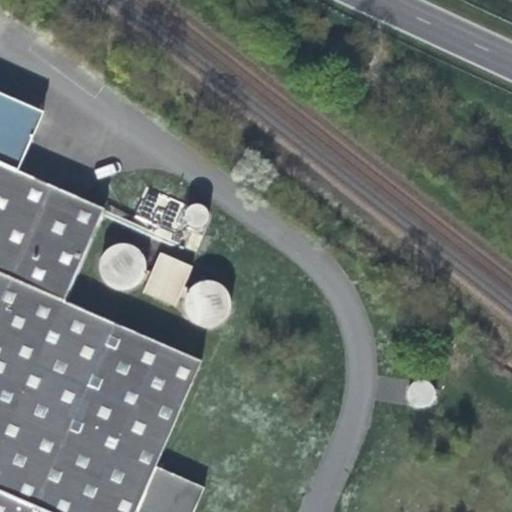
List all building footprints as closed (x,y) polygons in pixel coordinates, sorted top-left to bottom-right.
[(44,114),(0,94),(0,165),(18,173),(44,114)] [(66,304),(105,211),(18,173),(0,165),(0,511),(197,511),(206,492),(158,470),(203,365),(66,304)] [(198,206),(195,206),(194,206),(189,208),(186,210),(184,215),(184,219),(185,223),(189,226),(192,228),(196,229),(201,228),(205,225),(207,221),(208,216),(206,211),(203,208),(198,206)] [(128,247),(120,247),(119,247),(115,248),(111,250),(104,257),(102,263),(101,266),(101,274),(103,279),(105,283),(107,286),(112,290),(115,291),(121,293),(128,293),(132,291),(137,289),(141,286),(143,283),(146,276),(147,270),(147,267),(146,262),(144,257),(137,250),(131,247),(128,247)] [(194,269),(162,255),(144,295),(176,310),(194,269)] [(205,283),(198,285),(196,286),(190,291),(186,298),(184,304),(184,308),(185,312),(187,317),(190,321),(193,325),(199,328),(202,329),(208,330),(213,329),(218,328),(224,323),(228,318),(231,311),(231,303),(230,300),(227,293),(221,287),(214,284),(211,283),(205,283)]
